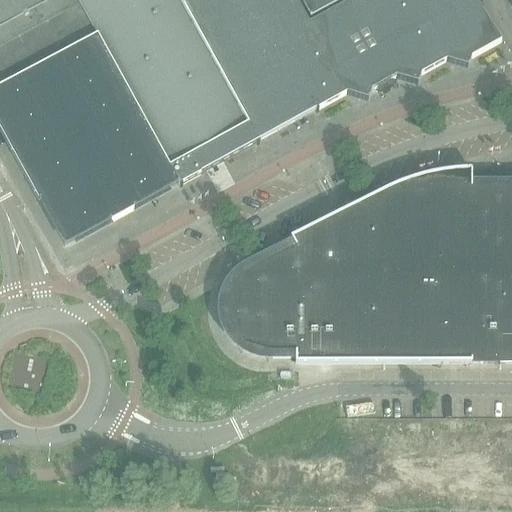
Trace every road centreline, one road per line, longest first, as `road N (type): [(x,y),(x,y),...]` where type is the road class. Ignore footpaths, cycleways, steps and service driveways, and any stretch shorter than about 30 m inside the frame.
road 1 (unclassified): [(511,120),(423,143),(325,185),(71,327)]
road 2 (secondary): [(139,449),(225,482),(281,492),(511,492)]
road 3 (unclassified): [(204,441),(337,390),(511,390)]
road 4 (secondary): [(511,459),(321,460),(204,441)]
